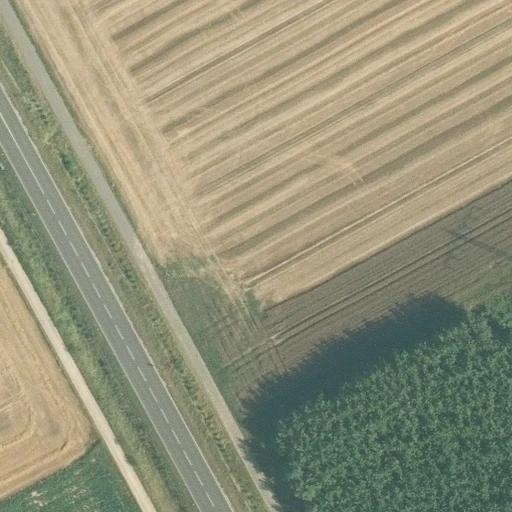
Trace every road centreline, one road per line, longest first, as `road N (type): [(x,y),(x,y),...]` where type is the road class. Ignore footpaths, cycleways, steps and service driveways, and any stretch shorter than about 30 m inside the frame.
road 1 (track): [(0,7),(275,511)]
road 2 (secondary): [(0,115),(216,511)]
road 3 (track): [(143,511),(0,248)]
